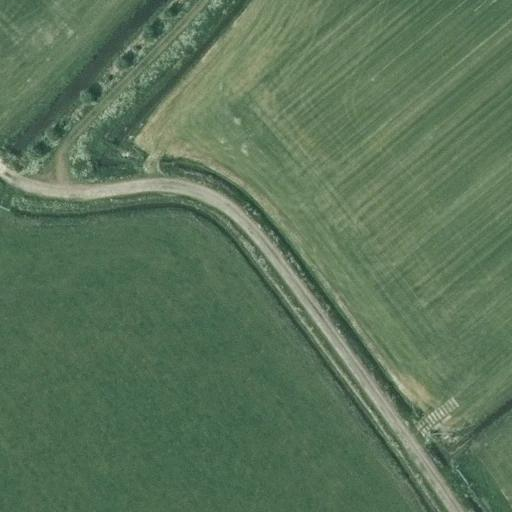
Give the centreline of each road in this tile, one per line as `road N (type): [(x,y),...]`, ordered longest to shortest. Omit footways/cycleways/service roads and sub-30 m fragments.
road 1 (unclassified): [(461,511),(217,202),(153,186),(47,192),(1,170)]
road 2 (track): [(47,192),(66,140),(202,0)]
